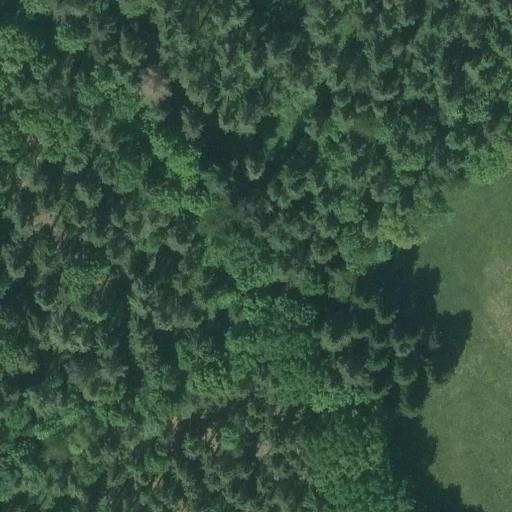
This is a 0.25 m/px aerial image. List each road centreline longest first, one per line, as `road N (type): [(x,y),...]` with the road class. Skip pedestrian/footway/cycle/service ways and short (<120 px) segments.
road 1 (track): [(276,206),(414,413),(511,495)]
road 2 (track): [(129,0),(276,206)]
